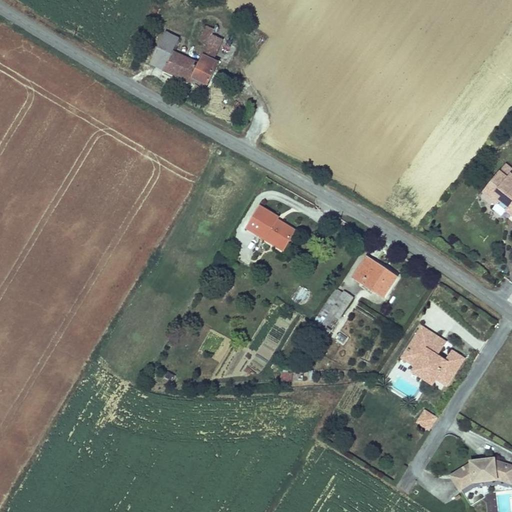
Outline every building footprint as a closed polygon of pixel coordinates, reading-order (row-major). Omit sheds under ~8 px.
[(199,41),(205,43),(217,47),(223,31),(206,24),(199,41)] [(213,58),(217,47),(205,43),(199,63),(171,52),(176,38),(162,33),(149,65),(191,81),(193,77),(211,83),(220,60),(213,58)] [(499,200),(501,202),(511,188),(511,169),(506,165),(487,187),(500,199),(499,200)] [(500,199),(487,187),(483,192),(497,203),(499,200),(500,199)] [(511,188),(501,202),(507,207),(511,211),(511,188)] [(247,231),(263,241),(267,236),(285,248),(294,232),(276,221),(277,218),(260,208),(247,231)] [(267,236),(263,241),(282,253),(285,248),(267,236)] [(354,279),(382,298),(395,279),(367,259),(354,279)] [(308,309),(315,295),(305,291),(299,304),(308,309)] [(344,292),(331,313),(338,318),(352,297),(344,292)] [(438,355),(443,345),(435,340),(438,336),(423,326),(408,350),(422,359),(417,367),(437,379),(438,377),(448,383),(465,357),(454,350),(447,361),(438,355)] [(338,332),(335,340),(344,343),(347,336),(338,332)] [(446,341),(438,336),(435,340),(443,345),(446,341)] [(417,367),(422,359),(408,350),(403,358),(417,367)] [(255,355),(249,366),(259,372),(265,362),(255,355)] [(437,379),(417,367),(415,370),(434,383),(437,379)] [(293,382),(293,370),(281,370),(281,381),(293,382)] [(295,371),(294,379),(302,381),(304,372),(295,371)] [(429,429),(436,418),(424,411),(418,422),(429,429)] [(511,482),(511,477),(511,466),(496,462),(494,462),(493,460),(472,463),(472,465),(470,465),(453,476),(464,494),(475,487),(472,481),(499,478),(511,482)]
